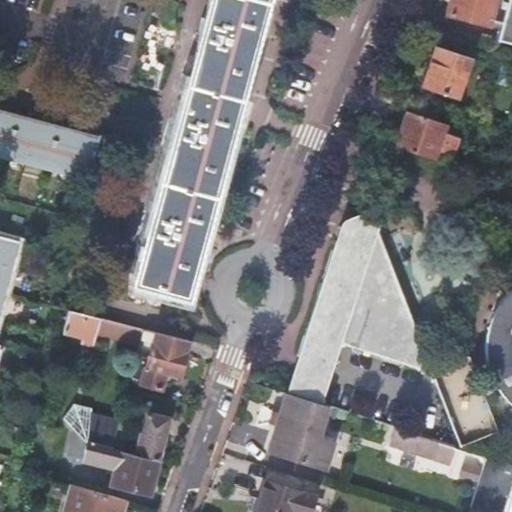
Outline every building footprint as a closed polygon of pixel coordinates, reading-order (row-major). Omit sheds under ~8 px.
[(182,116),(177,115),(174,123),(168,136),(176,139),(156,213),(151,212),(148,220),(141,233),(144,234),(150,236),(140,272),(138,281),(184,293),(186,284),(251,44),(262,0),(213,0),(209,19),(203,18),(197,40),(202,42),(182,116)] [(511,0),(451,0),(447,14),(490,25),(491,19),(503,22),(498,40),(511,43),(511,0)] [(443,48),(437,46),(423,85),(458,96),(471,59),(443,48)] [(0,108),(0,152),(89,176),(100,135),(51,122),(0,108)] [(406,111),(395,145),(435,158),(437,151),(456,158),(459,151),(454,150),(458,137),(444,132),(447,124),(406,111)] [(264,232),(278,197),(252,187),(239,222),(264,232)] [(339,228),(298,356),(333,367),(340,344),(426,371),(420,355),(425,352),(421,342),(380,237),(377,245),(374,238),(377,229),(385,207),(379,205),(347,219),(345,221),(342,223),(340,226),(339,228)] [(0,293),(0,292),(14,240),(14,239),(0,235),(0,293)] [(511,290),(510,292),(504,299),(499,306),(495,314),(491,322),(489,331),(488,340),(487,349),(490,366),(492,375),(496,383),(501,391),(506,398),(511,404),(511,290)] [(139,344),(143,328),(68,309),(63,331),(95,339),(96,333),(139,344)] [(189,339),(177,336),(154,330),(148,352),(140,350),(135,368),(144,370),(140,384),(162,389),(166,371),(180,375),(189,339)] [(286,392),(287,392),(321,403),(321,402),(294,393),(292,391),(290,388),(290,386),(290,382),(292,380),(294,378),(296,377),(300,376),(327,385),(333,367),(298,356),(286,392)] [(294,393),(321,402),(327,385),(300,376),(296,377),(294,378),(292,380),(290,382),(290,386),(290,388),(292,391),(294,393)] [(287,392),(275,430),(332,448),(334,443),(318,438),(320,433),(329,406),(321,403),(287,392)] [(113,447),(118,429),(122,411),(96,405),(82,460),(116,469),(112,484),(149,493),(158,460),(136,455),(125,452),(115,450),(113,447)] [(158,460),(169,419),(146,413),(136,455),(158,460)] [(436,441),(396,427),(390,443),(426,455),(429,447),(434,449),(436,441)] [(130,431),(118,429),(113,447),(115,450),(125,452),(130,431)] [(332,448),(275,430),(268,451),(325,470),(332,448)] [(511,511),(511,465),(493,460),(486,458),(474,493),(470,508),(483,511),(511,511)] [(265,480),(255,511),(292,511),(309,511),(314,496),(265,480)] [(122,511),(126,500),(71,484),(62,511),(122,511)]
